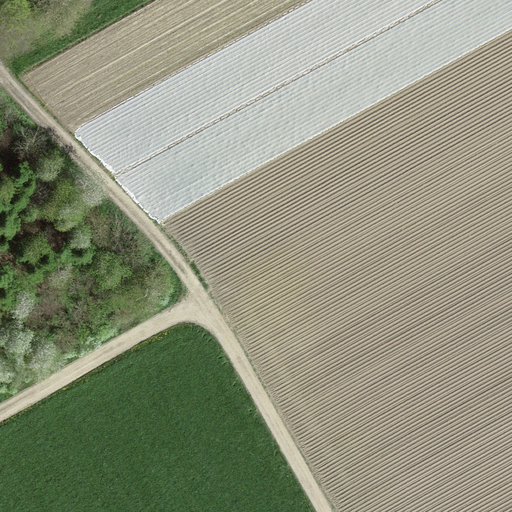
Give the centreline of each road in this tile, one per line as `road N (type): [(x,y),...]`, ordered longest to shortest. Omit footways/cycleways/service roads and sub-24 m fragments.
road 1 (track): [(0,415),(199,296),(328,511)]
road 2 (track): [(0,55),(173,247),(199,296)]
